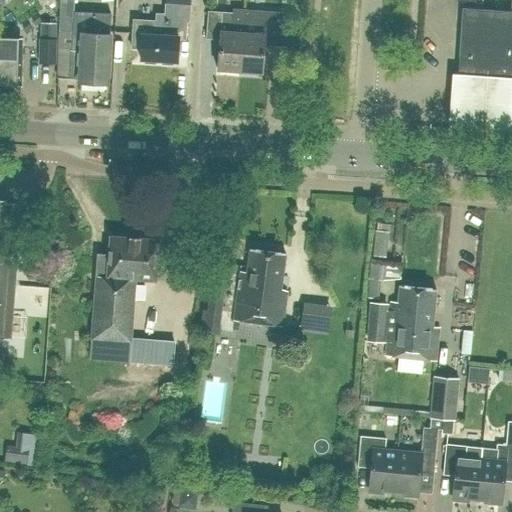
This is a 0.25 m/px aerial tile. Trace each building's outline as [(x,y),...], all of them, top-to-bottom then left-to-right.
[(58,0),(57,78),(78,79),(81,32),(108,34),(109,13),(73,11),(73,0),(58,0)] [(188,20),(188,0),(165,0),(165,2),(164,18),(164,26),(156,26),(157,20),(133,18),(131,47),(141,47),(140,58),(176,60),(178,37),(185,37),(185,20),(188,20)] [(511,0),(510,10),(461,7),(456,73),(511,76),(511,0)] [(239,71),(241,31),(231,30),(232,11),(207,9),(205,37),(219,39),(217,69),(239,71)] [(295,12),(279,11),(254,9),(242,9),(241,31),(239,71),(260,72),(262,43),(291,46),(295,12)] [(39,38),(38,62),(54,62),(56,22),(41,22),(41,38),(39,38)] [(105,82),(108,34),(81,32),(78,79),(78,80),(105,82)] [(20,37),(0,36),(0,82),(20,83),(20,58),(19,58),(20,37)] [(511,73),(449,69),(445,123),(511,128),(511,73)] [(0,338),(11,339),(17,256),(7,255),(7,247),(13,247),(16,203),(5,202),(5,199),(0,198),(0,338)] [(109,235),(107,254),(97,253),(89,358),(129,362),(135,279),(155,281),(159,239),(109,235)] [(286,253),(250,247),(246,271),(240,270),(233,318),(282,326),(287,291),(281,288),(286,253)] [(219,334),(225,282),(209,280),(206,310),(203,309),(200,332),(219,334)] [(389,312),(384,312),(385,306),(370,304),(367,341),(381,343),(381,341),(386,342),(384,356),(435,361),(438,331),(431,330),(435,289),(398,285),(396,310),(389,309),(389,312)] [(462,330),(459,354),(469,355),(471,331),(462,330)] [(0,353),(0,378),(6,379),(9,354),(0,353)] [(429,418),(442,419),(442,420),(454,421),(458,377),(433,376),(429,418)] [(476,377),(472,388),(485,393),(489,382),(476,377)] [(429,428),(437,429),(441,429),(442,420),(442,419),(429,418),(429,428)] [(496,444),(496,448),(481,447),(476,499),(488,500),(487,503),(500,504),(502,480),(511,481),(511,420),(507,420),(504,445),(496,444)] [(437,429),(429,428),(423,427),(420,453),(396,451),(393,491),(404,492),(404,495),(417,497),(419,472),(433,474),(437,429)] [(393,491),(396,451),(384,449),(385,438),(360,436),(357,466),(371,468),(368,492),(381,493),(381,490),(393,491)] [(476,499),(481,447),(467,446),(445,444),(442,474),(454,476),(452,500),(464,501),(465,498),(476,499)] [(261,511),(262,504),(232,502),(230,511),(261,511)]
